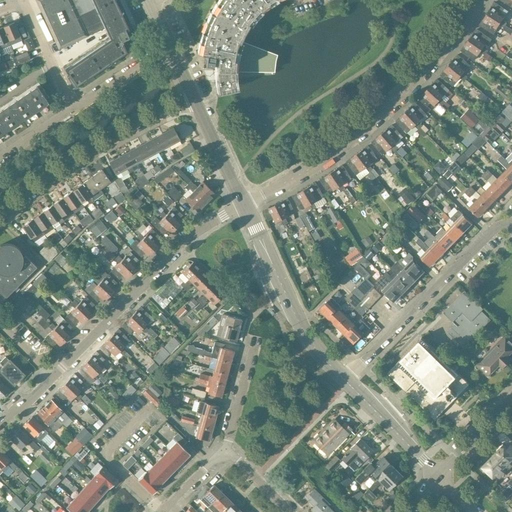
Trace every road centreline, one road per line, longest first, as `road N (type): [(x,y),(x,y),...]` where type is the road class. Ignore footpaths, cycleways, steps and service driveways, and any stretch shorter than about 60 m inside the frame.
road 1 (residential): [(0,423),(184,239),(243,205)]
road 2 (residential): [(243,205),(373,124),(446,50),(477,0)]
road 3 (residential): [(511,223),(497,226),(343,379)]
road 4 (residential): [(0,218),(82,158),(194,100)]
road 5 (unclassified): [(343,379),(300,326),(243,205)]
road 6 (unclassified): [(437,478),(343,379)]
